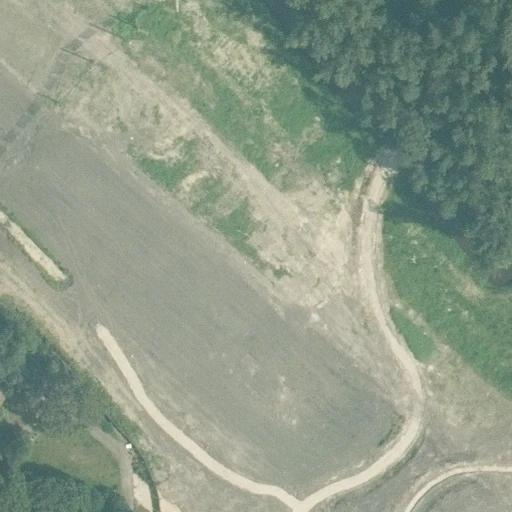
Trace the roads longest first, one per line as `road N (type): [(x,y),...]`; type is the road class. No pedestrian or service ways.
road 1 (motorway): [(483,511),(0,103)]
road 2 (motorway): [(0,199),(371,511)]
